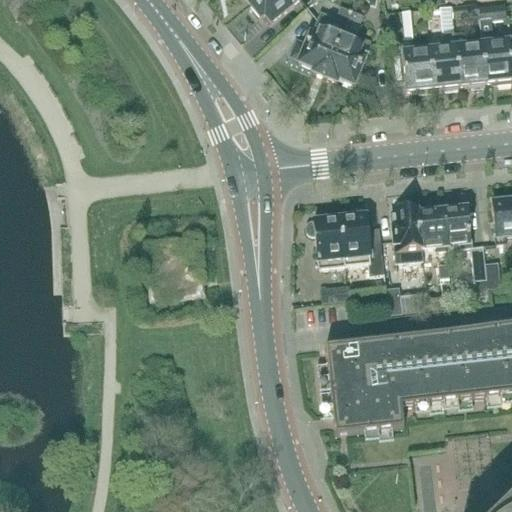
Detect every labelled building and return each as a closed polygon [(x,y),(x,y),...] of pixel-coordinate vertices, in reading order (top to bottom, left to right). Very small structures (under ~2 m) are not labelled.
[(247,0),(252,5),(249,8),(259,0),(247,0)] [(302,0),(259,0),(249,8),(260,22),(263,19),(270,27),(302,0)] [(490,26),(506,24),(504,10),(477,13),(481,48),(485,88),(497,87),(497,90),(510,88),(510,86),(511,85),(511,82),(510,61),(511,60),(511,56),(511,48),(508,48),(508,46),(492,47),(491,41),(492,41),(490,26)] [(324,82),(351,16),(340,11),(335,24),(319,17),(305,51),(297,48),(291,61),(300,64),(298,67),(314,74),(312,77),(324,82)] [(452,23),(473,21),(472,11),(451,12),(452,23)] [(452,23),(451,12),(441,13),(445,52),(428,54),(433,94),(444,93),(444,96),(457,94),(457,91),(459,91),(453,38),(452,23)] [(363,90),(368,77),(359,73),(370,46),(355,40),(363,21),(351,16),(324,82),(335,87),(337,83),(352,89),(354,86),(363,90)] [(428,54),(413,56),(408,16),(385,19),(392,88),(404,87),(405,97),(418,96),(418,98),(431,97),(430,94),(433,94),(428,54)] [(481,48),(466,50),(465,37),(453,38),(459,91),(471,90),(471,93),(484,91),(483,89),(485,88),(481,48)] [(511,203),(500,205),(501,207),(490,208),(494,251),(505,250),(504,243),(511,242),(511,203)] [(412,213),(410,210),(406,210),(403,211),(400,214),(400,218),(390,219),(392,234),(391,234),(393,252),(394,252),(396,269),(406,268),(405,257),(421,255),(420,254),(417,216),(414,216),(412,213)] [(466,214),(455,215),(454,212),(443,213),(444,216),(441,217),(444,251),(445,251),(460,250),(460,254),(470,253),(466,214)] [(363,217),(359,215),(356,214),(352,216),(350,219),(350,223),(338,224),(344,272),(368,269),(369,278),(372,280),(382,279),(380,254),(368,255),(364,221),(363,217)] [(441,217),(429,218),(429,215),(417,216),(420,254),(435,252),(435,257),(446,256),(445,251),(444,251),(441,217)] [(318,275),(344,272),(338,224),(313,227),(309,228),(306,231),(305,235),(307,238),(310,240),(314,241),(318,275)] [(149,307),(205,302),(199,240),(143,246),(149,307)] [(486,293),(488,293),(498,292),(496,268),(484,269),(486,293)] [(438,284),(448,283),(447,269),(437,270),(438,284)] [(488,309),(486,293),(484,269),(485,284),(474,286),(476,311),(488,309)] [(322,307),(347,304),(346,292),(320,295),(322,307)] [(388,320),(401,318),(398,292),(385,294),(388,320)] [(511,511),(511,333),(324,355),(334,442),(343,442),(403,435),(401,413),(511,400),(511,511)]
